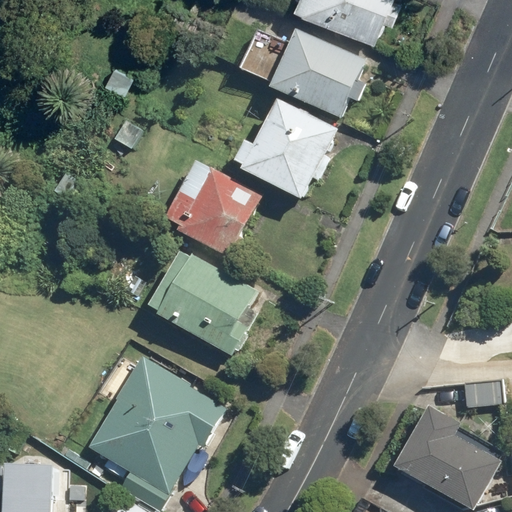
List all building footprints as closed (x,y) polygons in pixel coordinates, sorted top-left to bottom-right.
[(302,0),(300,6),(379,41),(396,0),(302,0)] [(370,59),(303,31),(275,90),(344,119),(370,59)] [(140,75),(117,62),(104,84),(128,97),(140,75)] [(250,167),(248,171),(307,200),(342,129),(283,100),(261,145),(253,141),(242,163),(250,167)] [(148,127),(128,117),(116,140),(136,150),(148,127)] [(202,161),(170,219),(185,227),(183,231),(234,258),(268,195),(202,161)] [(91,178),(73,168),(58,193),(76,203),(91,178)] [(165,312),(163,315),(236,358),(254,327),(246,323),(263,292),(197,255),(196,258),(185,252),(154,305),(165,312)] [(146,356),(92,448),(173,496),(202,446),(206,449),(231,406),(146,356)] [(503,380),(467,384),(468,409),(506,405),(503,380)] [(432,405),(398,468),(479,511),(505,460),(458,435),(464,422),(432,405)] [(13,466),(11,511),(57,511),(59,468),(13,466)] [(153,511),(132,498),(122,511),(153,511)]
